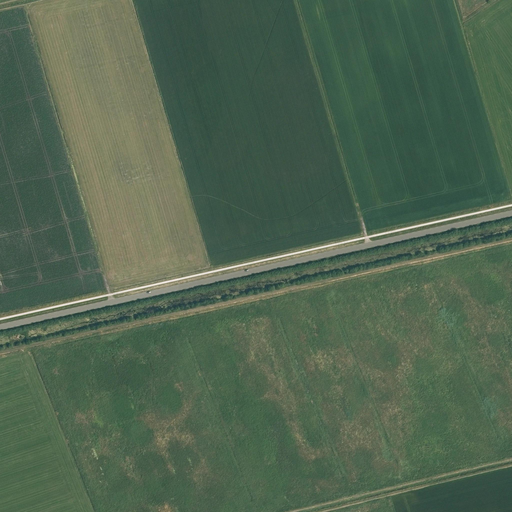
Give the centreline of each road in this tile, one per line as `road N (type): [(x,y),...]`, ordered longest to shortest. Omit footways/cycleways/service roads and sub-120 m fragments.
road 1 (tertiary): [(511,213),(0,327)]
road 2 (track): [(0,352),(511,239)]
